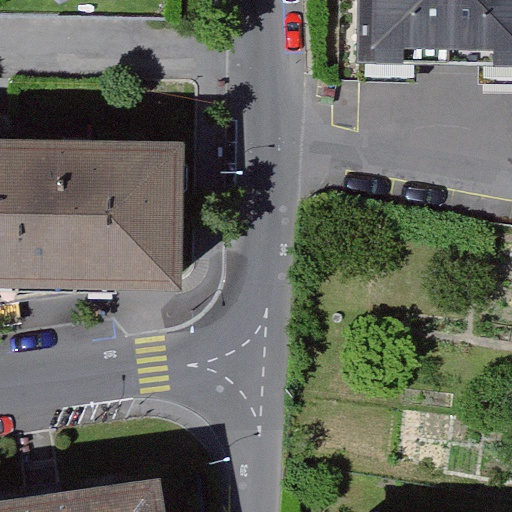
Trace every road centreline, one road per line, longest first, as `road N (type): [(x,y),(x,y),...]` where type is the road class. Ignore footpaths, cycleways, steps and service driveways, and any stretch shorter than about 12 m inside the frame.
road 1 (residential): [(260,348),(0,389)]
road 2 (residential): [(265,134),(511,181)]
road 3 (residential): [(265,134),(260,348)]
road 4 (residential): [(260,348),(254,511)]
road 5 (residential): [(265,134),(268,0)]
